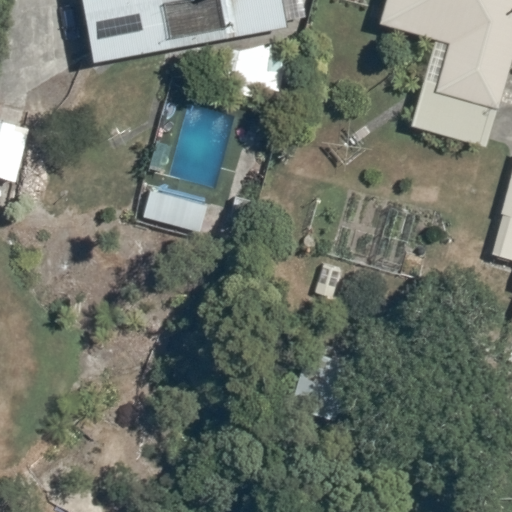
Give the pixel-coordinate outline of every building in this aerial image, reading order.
[(284,0),(83,0),(95,61),(289,26),(284,0)] [(451,42),(439,85),(425,82),(413,127),(488,148),(511,61),(511,0),(388,0),(382,22),(451,42)] [(511,177),(503,214),(506,215),(496,255),(511,259),(511,177)] [(143,220),(201,234),(207,208),(149,194),(143,220)] [(331,423),(343,358),(291,348),(279,413),(331,423)]
